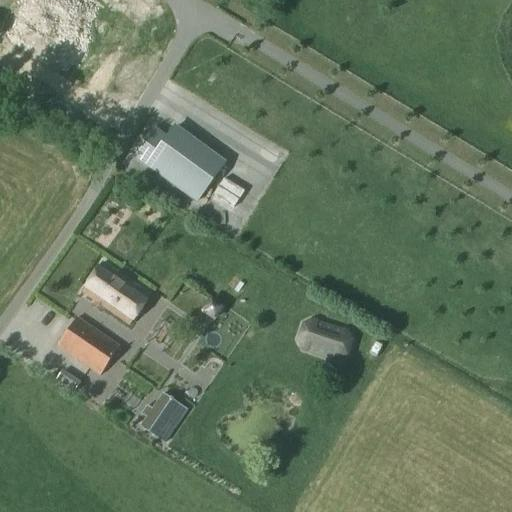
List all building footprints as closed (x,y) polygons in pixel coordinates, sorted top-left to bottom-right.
[(90,43),(65,80),(85,94),(119,45),(120,46),(134,26),(139,29),(148,16),(124,0),(76,0),(88,7),(86,9),(92,12),(86,21),(99,29),(98,31),(103,34),(95,46),(90,43)] [(150,132),(129,161),(192,207),(220,169),(170,132),(163,142),(150,132)] [(104,266),(83,295),(123,323),(143,293),(104,266)] [(77,320),(57,349),(100,378),(120,349),(77,320)] [(311,322),(301,329),(296,344),(302,353),(335,364),(345,360),(350,345),(345,333),(311,322)] [(148,347),(111,403),(126,413),(163,357),(148,347)] [(147,420),(140,429),(164,446),(188,412),(164,395),(153,411),(148,407),(142,416),(147,420)]
